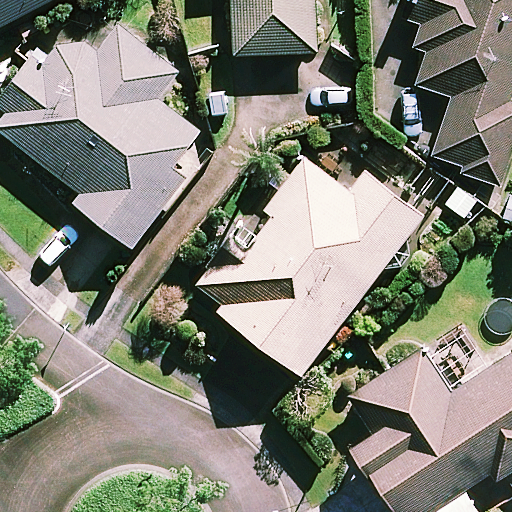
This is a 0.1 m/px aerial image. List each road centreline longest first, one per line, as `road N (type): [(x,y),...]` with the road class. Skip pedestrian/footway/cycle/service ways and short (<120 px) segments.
road 1 (residential): [(0,310),(142,425)]
road 2 (residential): [(18,511),(37,473),(63,448),(96,431),(142,425)]
road 3 (residential): [(142,425),(209,452),(237,482),(249,511)]
